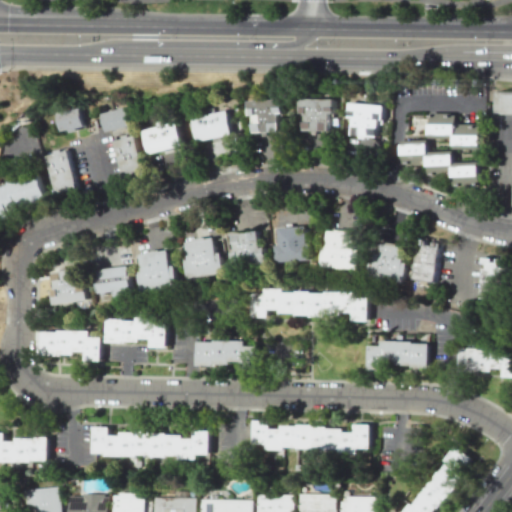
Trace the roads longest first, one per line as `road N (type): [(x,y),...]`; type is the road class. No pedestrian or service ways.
road 1 (residential): [(511,233),(349,183),(224,186),(34,240),(21,258),(16,366),(38,391),(426,399),(466,408),(511,435)]
road 2 (primary): [(86,53),(460,56)]
road 3 (primary): [(86,53),(118,42),(294,44),(317,27)]
road 4 (primary): [(511,31),(317,27)]
road 5 (primary): [(155,25),(0,22)]
road 6 (primary): [(285,27),(155,25)]
